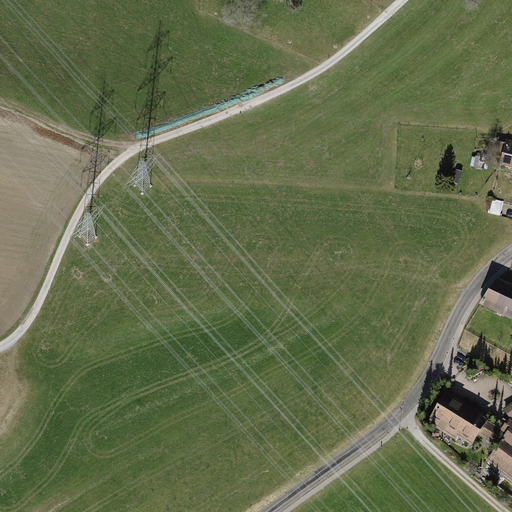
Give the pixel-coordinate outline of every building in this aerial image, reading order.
[(511,142),(509,142),(503,166),(511,168),(511,142)] [(484,161),(476,159),(474,169),(482,171),(484,161)] [(504,203),(492,201),(489,215),(501,217),(504,203)] [(511,289),(498,283),(480,309),(511,323),(511,289)] [(455,436),(469,446),(485,420),(446,395),(427,424),(453,440),(455,436)] [(511,423),(509,422),(501,432),(486,423),(480,434),(499,445),(487,460),(511,478),(511,423)]
